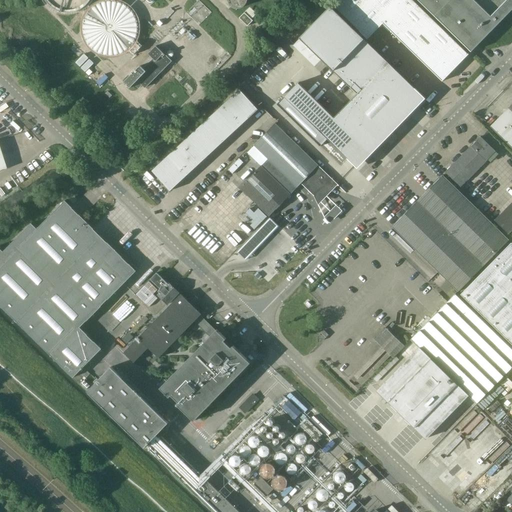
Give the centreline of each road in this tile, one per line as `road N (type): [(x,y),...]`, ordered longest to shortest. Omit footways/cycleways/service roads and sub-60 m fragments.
road 1 (unclassified): [(251,320),(511,54)]
road 2 (unclassified): [(251,320),(0,81)]
road 3 (unclassified): [(447,511),(251,320)]
road 4 (unknown): [(302,370),(396,279)]
